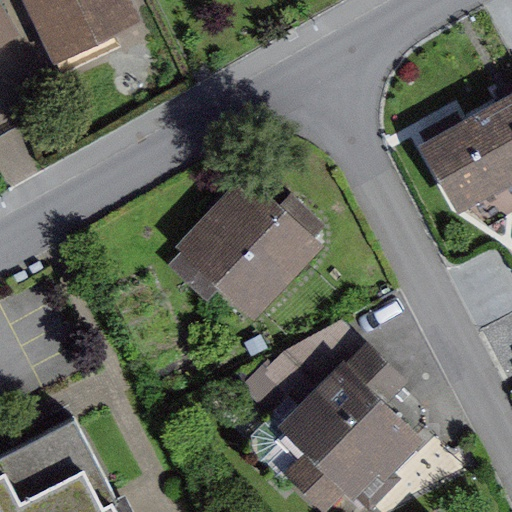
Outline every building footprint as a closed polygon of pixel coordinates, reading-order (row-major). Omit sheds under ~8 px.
[(137,0),(27,0),(60,66),(148,23),(137,0)] [(0,2),(0,52),(21,41),(0,2)] [(505,106),(485,116),(511,164),(511,91),(500,97),(505,106)] [(511,171),(511,164),(485,116),(466,127),(461,119),(450,126),(447,121),(421,135),(459,201),(511,171)] [(248,185),(174,264),(208,295),(226,276),(253,302),(309,242),(306,240),(320,225),(291,198),(277,213),(248,185)] [(368,346),(291,424),(352,484),(377,458),(386,467),(415,437),(378,400),(400,378),(368,346)] [(124,511),(75,416),(0,454),(0,511),(124,511)]
